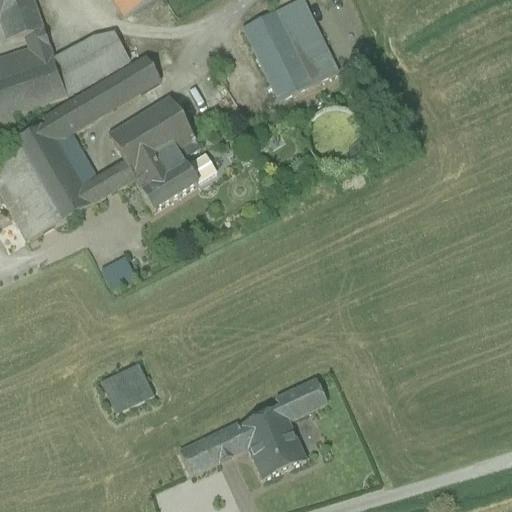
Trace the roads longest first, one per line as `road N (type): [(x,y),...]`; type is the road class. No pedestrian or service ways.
road 1 (track): [(511,466),(361,511)]
road 2 (unknown): [(133,273),(0,339)]
